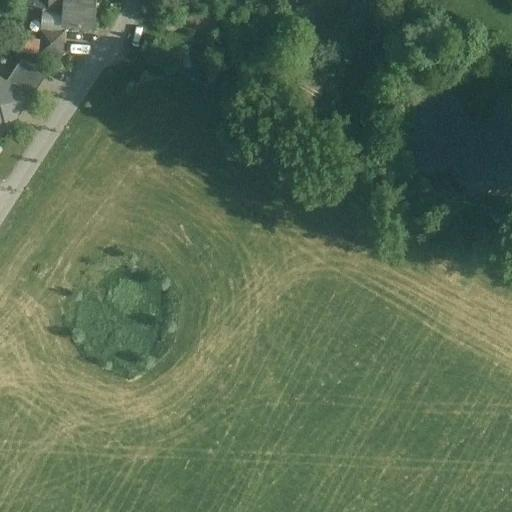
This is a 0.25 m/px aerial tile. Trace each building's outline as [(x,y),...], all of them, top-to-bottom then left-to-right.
[(99,0),(51,0),(51,8),(70,9),(69,22),(97,27),(99,0)] [(41,31),(64,32),(69,33),(69,22),(70,9),(51,8),(43,7),(41,31)] [(64,32),(41,31),(41,39),(40,53),(63,55),(64,32)] [(22,50),(40,53),(41,39),(23,38),(22,50)] [(47,75),(22,58),(9,78),(30,92),(33,95),(47,75)] [(5,83),(0,79),(0,130),(3,125),(7,127),(27,97),(30,92),(9,78),(5,83)]
